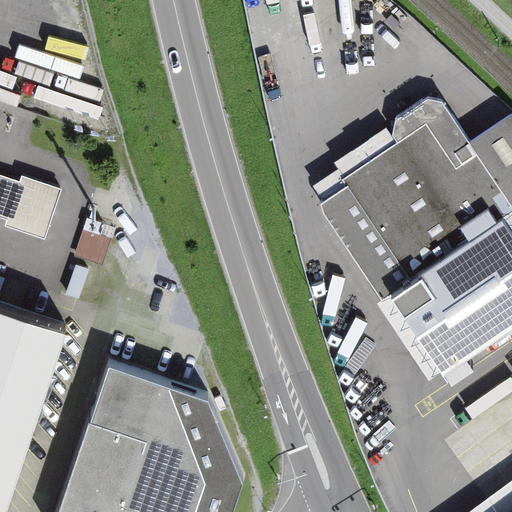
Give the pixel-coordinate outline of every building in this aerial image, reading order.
[(348,180),(322,197),(324,206),(382,293),(392,287),(419,328),(442,361),(444,365),(511,319),(511,223),(505,213),(504,212),(511,206),(511,107),(470,136),(442,95),(428,93),(396,114),(393,129),(398,137),(343,174),(348,180)] [(338,165),(343,174),(398,137),(393,129),(388,122),(333,158),(338,165)] [(322,197),(348,180),(343,174),(338,165),(312,182),(322,197)] [(21,180),(0,173),(0,214),(9,217),(6,227),(52,242),(71,187),(24,171),(21,180)] [(104,221),(89,216),(85,228),(100,233),(104,221)] [(83,230),(78,257),(107,263),(112,236),(83,230)] [(442,361),(392,287),(382,293),(377,296),(430,375),(444,365),(442,361)] [(0,511),(5,511),(70,321),(0,298),(0,511)] [(173,382),(113,363),(61,511),(195,511),(208,474),(173,382)] [(511,511),(511,475),(461,511),(511,511)]
